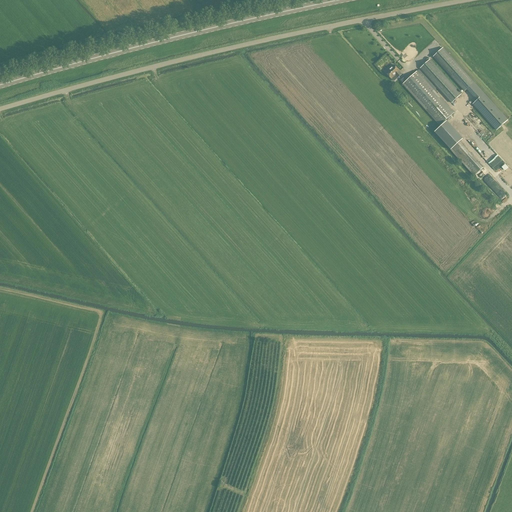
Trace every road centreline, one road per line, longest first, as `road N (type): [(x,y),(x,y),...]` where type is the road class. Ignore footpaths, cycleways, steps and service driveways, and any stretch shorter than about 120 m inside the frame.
road 1 (unclassified): [(0,109),(247,44),(462,0)]
road 2 (primary): [(342,0),(0,87)]
